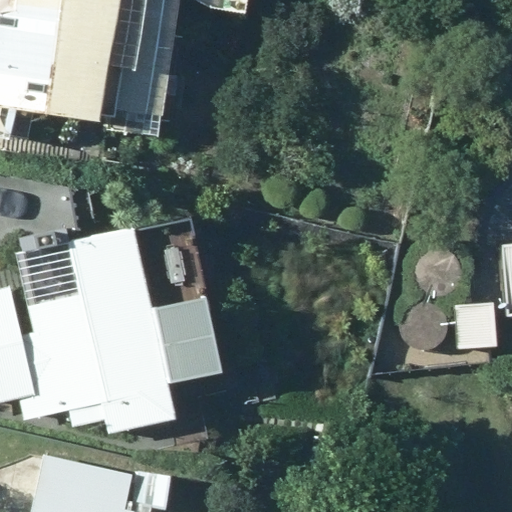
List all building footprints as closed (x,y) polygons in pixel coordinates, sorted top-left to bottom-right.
[(164,125),(185,7),(246,17),(249,0),(0,0),(0,146),(58,156),(64,123),(116,133),(119,116),(164,125)] [(511,247),(502,249),(508,318),(511,318),(511,247)] [(108,406),(169,393),(143,274),(26,299),(34,337),(8,342),(26,424),(68,414),(72,432),(112,423),(108,406)] [(499,349),(495,306),(456,308),(458,353),(499,349)] [(162,511),(170,483),(47,454),(32,511),(162,511)]
